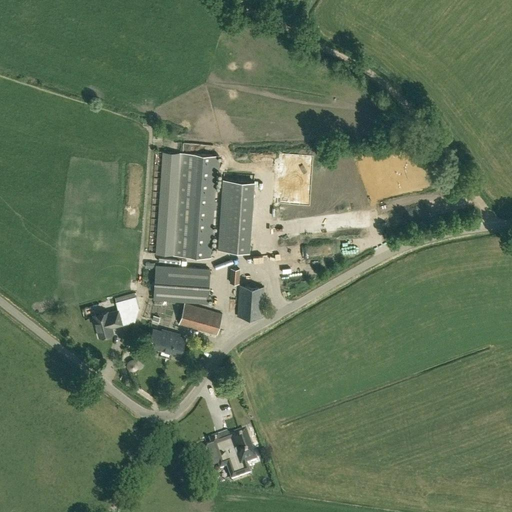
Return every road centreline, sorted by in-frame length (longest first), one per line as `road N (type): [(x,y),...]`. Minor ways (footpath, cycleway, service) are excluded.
road 1 (unclassified): [(491,226),(382,256),(245,332),(182,409),(164,418),(135,409),(0,303)]
road 2 (track): [(491,226),(449,157),(390,90),(236,0)]
